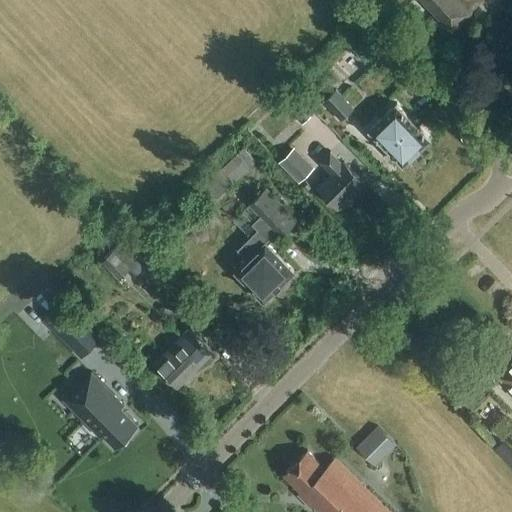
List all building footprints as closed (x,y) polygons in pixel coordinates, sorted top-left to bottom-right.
[(422,0),(452,30),(462,21),(472,11),(471,10),(480,0),(422,0)] [(323,100),(341,120),(354,107),(336,88),(323,100)] [(302,123),(313,113),(297,95),(286,105),(302,123)] [(370,128),(404,163),(431,137),(398,102),(370,128)] [(192,178),(214,201),(256,162),(242,148),(219,169),(211,161),(192,178)] [(280,160),(299,180),(311,168),(292,149),(280,160)] [(343,162),(330,149),(320,160),(332,172),(318,186),(339,207),(364,181),(344,161),(343,162)] [(263,150),(258,156),(262,159),(267,154),(263,150)] [(308,182),(304,185),(312,193),(316,189),(308,182)] [(233,219),(249,236),(237,248),(238,249),(247,258),(236,269),(235,270),(263,299),(294,270),(267,242),(279,231),(281,234),(297,219),(266,187),(250,202),(233,219)] [(140,277),(149,269),(121,238),(100,258),(119,278),(130,267),(140,277)] [(62,337),(83,317),(64,298),(43,317),(62,337)] [(177,385),(212,350),(190,327),(155,362),(177,385)] [(511,360),(499,373),(511,386),(511,360)] [(92,369),(63,398),(101,436),(103,434),(117,447),(140,424),(123,406),(126,403),(92,369)] [(511,436),(511,417),(501,427),(511,436)] [(378,425),(357,446),(375,464),(396,443),(378,425)] [(495,448),(494,448),(511,466),(511,447),(503,439),(497,446),(495,448)] [(325,466),(308,449),(283,473),(300,490),(298,492),(313,508),(315,506),(320,511),(390,511),(335,456),(325,466)]
